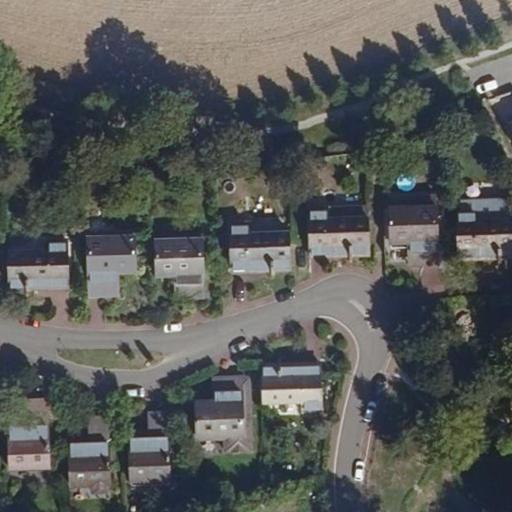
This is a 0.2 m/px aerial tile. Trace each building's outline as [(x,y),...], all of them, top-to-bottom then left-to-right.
[(511,92),(493,101),(498,112),(505,109),(511,122),(511,121),(511,92)] [(370,151),(354,153),(356,166),(371,165),(370,151)] [(436,195),(389,196),(390,243),(408,243),(409,252),(419,251),(420,265),(439,265),(436,195)] [(367,207),(308,210),(310,258),(369,255),(367,207)] [(476,211),(457,211),(458,257),(511,255),(511,218),(477,220),(476,211)] [(230,224),(230,233),(231,270),(290,269),(289,231),(250,233),(249,223),(230,224)] [(135,237),(87,238),(89,297),(107,296),(107,282),(118,282),(117,273),(136,273),(135,237)] [(203,239),(155,241),(156,277),(174,276),(175,285),(185,285),(186,298),(205,298),(203,239)] [(48,251),(8,252),(9,289),(68,288),(67,251),(67,241),(48,242),(48,251)] [(419,251),(409,252),(409,266),(420,265),(419,251)] [(118,282),(107,282),(107,296),(118,296),(118,282)] [(185,285),(175,285),(175,299),(186,298),(185,285)] [(321,365),(262,367),(263,404),(302,403),(303,412),(322,412),(321,365)] [(249,374),(241,375),(243,414),(250,414),(249,374)] [(243,414),(241,375),(222,376),(223,390),(212,390),(213,399),(194,400),(196,436),(224,434),(225,450),(245,449),(252,449),(250,414),(243,414)] [(222,376),(212,376),(212,390),(223,390),(222,376)] [(7,420),(8,468),(48,467),(48,452),(46,399),(27,400),(28,420),(7,420)] [(148,412),(149,432),(128,432),(130,480),(170,479),(168,412),(148,412)] [(88,417),(89,437),(68,437),(70,485),(90,485),(93,491),(106,491),(108,484),(110,484),(108,417),(88,417)] [(58,473),(50,473),(50,484),(59,484),(58,473)]
